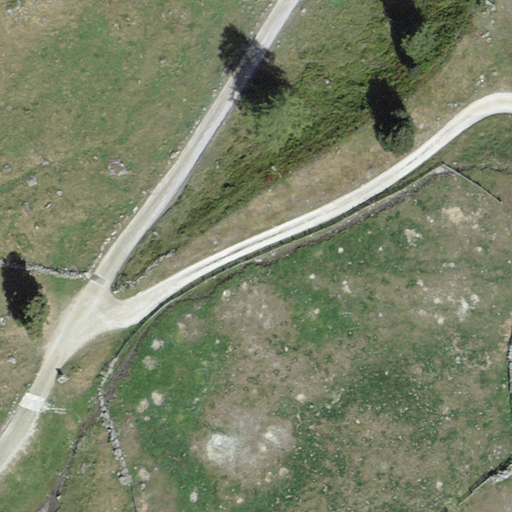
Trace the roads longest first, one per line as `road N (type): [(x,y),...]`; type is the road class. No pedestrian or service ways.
road 1 (track): [(0,450),(107,268),(290,0)]
road 2 (track): [(70,335),(341,204),(468,115),(511,102)]
